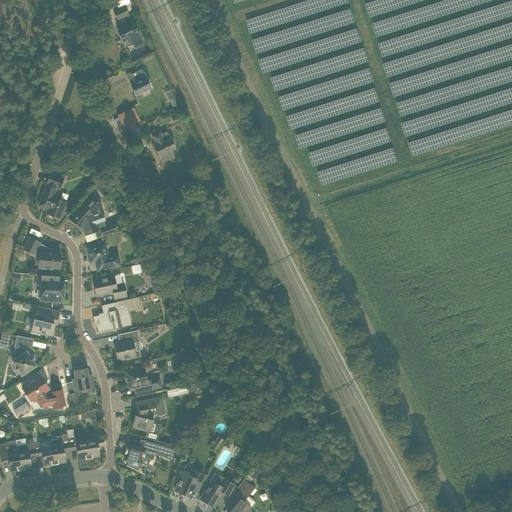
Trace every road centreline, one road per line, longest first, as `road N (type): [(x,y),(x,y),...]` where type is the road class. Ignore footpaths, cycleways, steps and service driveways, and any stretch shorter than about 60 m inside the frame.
road 1 (residential): [(106,486),(108,389),(79,326),(73,249),(22,207),(70,60),(148,187)]
road 2 (unclassified): [(457,511),(210,0)]
